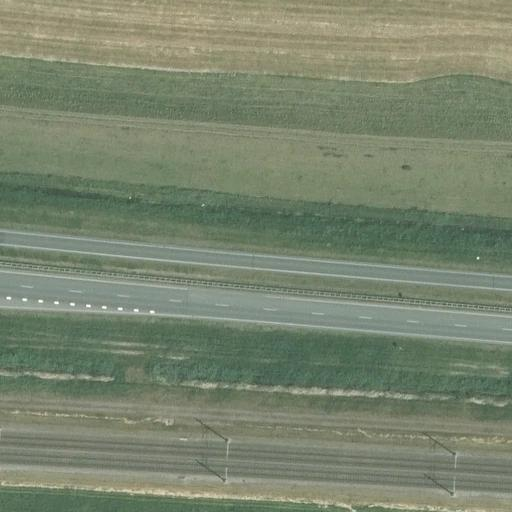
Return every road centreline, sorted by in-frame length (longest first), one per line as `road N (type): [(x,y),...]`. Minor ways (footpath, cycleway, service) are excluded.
road 1 (trunk): [(511,283),(0,236)]
road 2 (trunk): [(0,291),(511,336)]
road 3 (track): [(0,402),(511,432)]
